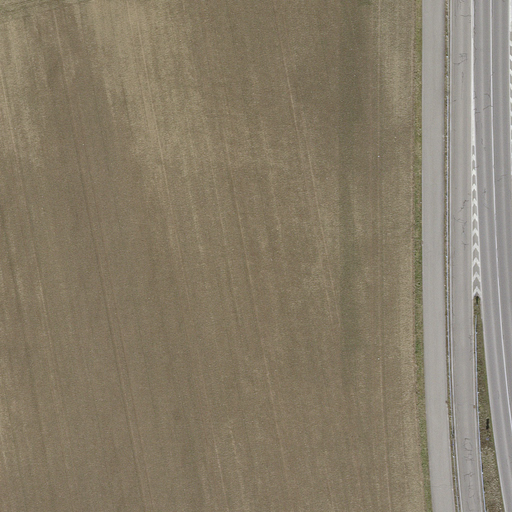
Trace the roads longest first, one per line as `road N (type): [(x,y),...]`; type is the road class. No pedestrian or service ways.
road 1 (track): [(445,511),(434,399),(433,0)]
road 2 (secondary): [(464,0),(464,295),(476,511)]
road 3 (secondary): [(493,0),(498,244),(511,414)]
